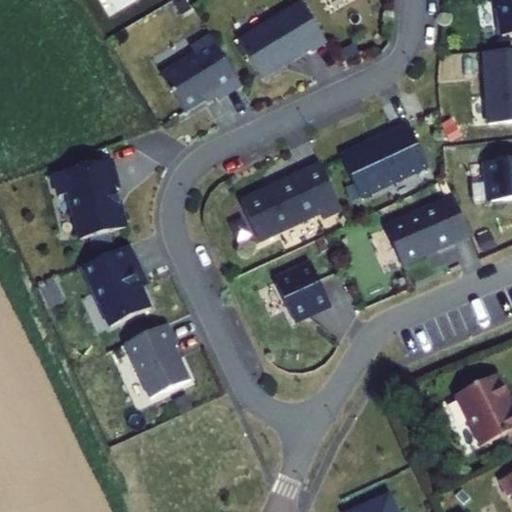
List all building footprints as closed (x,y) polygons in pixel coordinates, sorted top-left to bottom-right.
[(511,0),(493,0),(495,10),(498,9),(502,36),(511,34),(511,0)] [(328,44),(302,2),(238,42),(262,80),(296,56),(298,58),(310,50),(312,53),(328,44)] [(195,54),(161,75),(184,113),(214,94),(218,100),(242,85),(211,36),(191,48),(195,54)] [(511,51),(489,53),(494,125),(511,123),(511,51)] [(342,158),(361,199),(429,167),(409,124),(394,131),(395,133),(342,158)] [(511,159),(491,161),(495,201),(511,199),(511,159)] [(110,161),(52,175),(58,198),(68,195),(79,241),(125,230),(120,207),(116,205),(113,191),(117,190),(110,161)] [(321,164),(241,202),(260,243),(321,214),(323,220),(343,211),(321,164)] [(471,236),(454,198),(386,227),(402,265),(471,236)] [(130,246),(84,268),(112,328),(152,309),(133,268),(139,265),(130,246)] [(308,317),(331,306),(312,265),(275,282),(294,321),(307,314),(308,317)] [(125,345),(150,400),(190,382),(180,359),(176,358),(172,349),(177,347),(167,326),(125,345)] [(507,435),(509,439),(511,437),(511,404),(498,375),(456,396),(481,448),(507,435)] [(511,475),(499,481),(507,498),(511,495),(511,475)] [(396,511),(389,495),(351,511),(396,511)]
